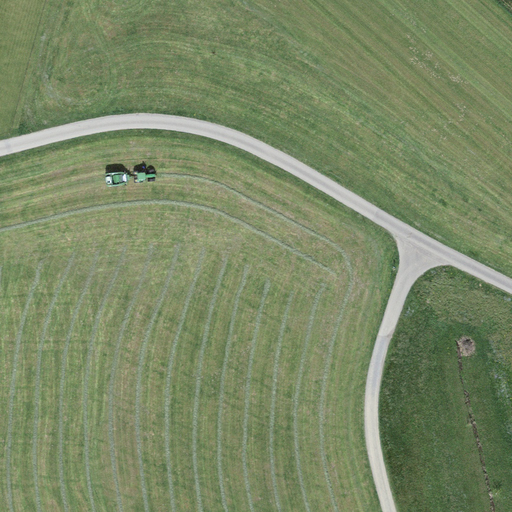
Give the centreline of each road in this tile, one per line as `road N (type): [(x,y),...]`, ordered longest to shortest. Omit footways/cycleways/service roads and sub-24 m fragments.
road 1 (track): [(511,292),(412,244),(325,184),(222,131),(145,117),(0,145)]
road 2 (track): [(412,244),(388,394),(398,511)]
